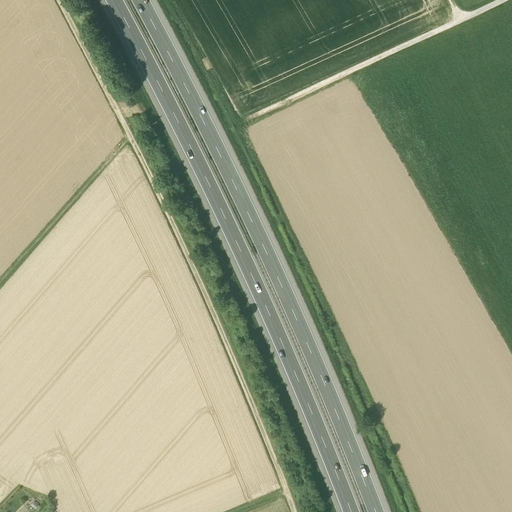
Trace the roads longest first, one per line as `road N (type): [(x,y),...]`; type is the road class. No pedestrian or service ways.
road 1 (motorway): [(113,0),(228,225),(350,511)]
road 2 (track): [(293,511),(192,265),(57,0)]
road 3 (motorway): [(375,511),(249,215),(139,0)]
road 4 (track): [(501,0),(247,118)]
road 5 (track): [(130,135),(0,281)]
